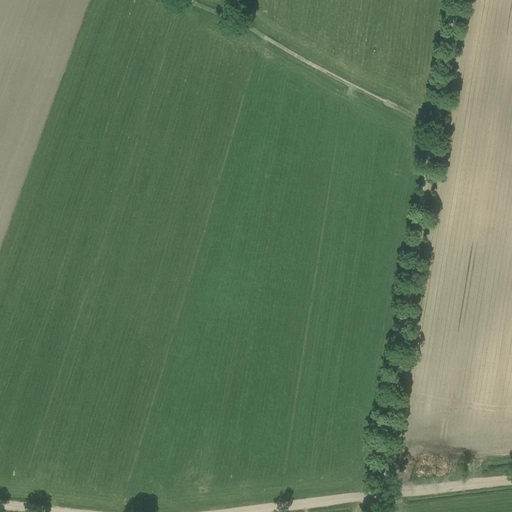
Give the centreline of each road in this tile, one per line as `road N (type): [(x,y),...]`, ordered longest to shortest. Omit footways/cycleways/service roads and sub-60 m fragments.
road 1 (track): [(455,0),(375,494)]
road 2 (track): [(228,511),(375,494)]
road 3 (track): [(375,494),(511,478)]
